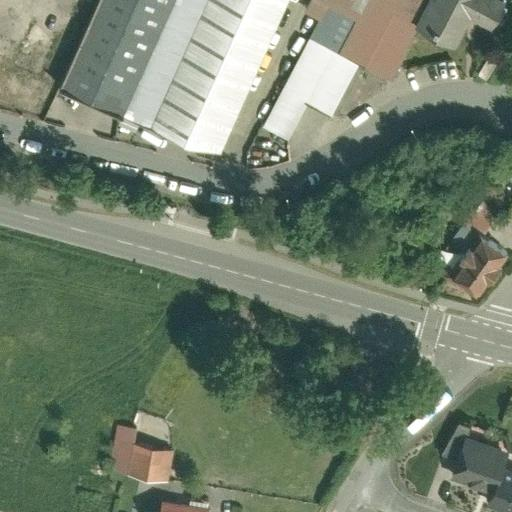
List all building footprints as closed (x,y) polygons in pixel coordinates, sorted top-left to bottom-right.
[(90,19),(97,0),(59,0),(57,5),(90,19)] [(103,0),(65,86),(152,124),(207,0),(103,0)] [(288,0),(207,0),(152,124),(204,147),(222,151),(288,0)] [(310,0),(306,8),(321,16),(328,2),(358,17),(340,51),(360,61),(364,63),(362,68),(382,78),(385,74),(392,78),(419,25),(416,23),(427,0),(310,0)] [(427,0),(416,23),(419,25),(459,45),(474,16),(493,26),(506,0),(427,0)] [(321,16),(310,36),(340,51),(358,17),(328,2),(321,16)] [(35,19),(15,65),(41,76),(61,30),(35,19)] [(333,113),(360,61),(340,51),(310,36),(264,126),(290,139),(309,101),(333,113)] [(484,297),(511,257),(476,233),(452,267),(449,265),(442,275),(458,285),(461,281),(484,297)] [(128,473),(135,440),(139,424),(120,420),(110,469),(128,473)] [(450,476),(493,492),(503,464),(509,446),(466,431),(450,476)] [(164,446),(135,440),(128,473),(157,480),(164,446)] [(511,511),(511,467),(503,464),(493,492),(488,504),(511,511)] [(209,511),(211,506),(162,498),(159,511),(209,511)]
